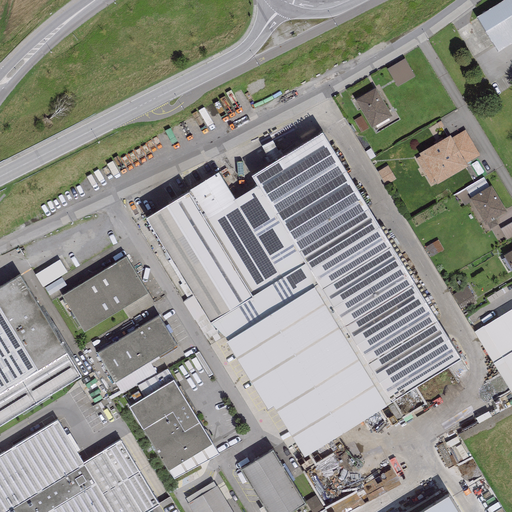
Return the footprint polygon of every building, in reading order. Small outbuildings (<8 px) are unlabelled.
[(511,0),(507,0),(476,19),(497,53),(511,44),(511,0)] [(405,57),(388,66),(398,85),(415,76),(405,57)] [(377,86),(356,97),(372,125),(392,113),(377,86)] [(363,133),(370,129),(363,117),(356,121),(363,133)] [(461,353),(322,125),(251,168),(258,179),(317,275),(391,396),(461,353)] [(450,132),(419,150),(421,154),(416,157),(431,183),(436,180),(437,181),(468,163),(467,161),(480,153),(465,128),(452,135),(450,132)] [(219,166),(146,209),(210,319),(224,334),(227,332),(317,275),(258,179),(235,193),(219,166)] [(483,176),(457,192),(464,204),(472,199),(485,221),(486,221),(490,227),(497,223),(494,217),(507,209),(491,183),(489,185),(483,176)] [(511,220),(500,227),(507,238),(511,235),(511,220)] [(438,239),(426,246),(432,256),(443,249),(438,239)] [(126,252),(62,291),(84,327),(148,289),(126,252)] [(52,301),(62,296),(55,282),(70,275),(62,259),(38,271),(52,301)] [(20,270),(0,282),(0,419),(81,370),(20,270)] [(305,448),(391,396),(317,275),(227,332),(267,400),(273,396),(305,448)] [(467,285),(454,293),(464,309),(477,300),(467,285)] [(511,306),(475,328),(511,391),(511,390),(511,306)] [(158,312),(97,349),(115,379),(177,341),(158,312)] [(174,375),(129,402),(168,466),(213,439),(174,375)] [(0,511),(139,511),(159,500),(119,436),(83,458),(57,416),(0,451),(0,511)] [(272,445),(240,464),(270,511),(283,511),(305,498),(272,445)] [(234,511),(217,484),(188,502),(193,511),(234,511)] [(464,511),(449,488),(409,511),(464,511)]
